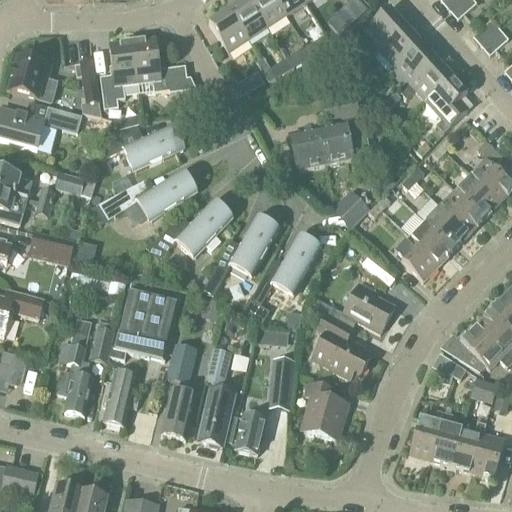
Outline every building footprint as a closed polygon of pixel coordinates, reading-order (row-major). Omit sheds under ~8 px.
[(271,0),(251,0),(246,3),(266,34),(285,21),(271,0)] [(271,0),(285,21),(304,8),(298,0),(271,0)] [(298,0),(304,8),(317,0),(298,0)] [(445,0),(445,1),(439,6),(448,16),(465,0),(445,0)] [(467,0),(465,0),(448,16),(456,26),(475,9),(467,0)] [(342,12),(354,25),(367,14),(354,1),(342,12)] [(246,3),(227,16),(246,46),(266,34),(246,3)] [(362,39),(377,56),(404,32),(388,15),(362,39)] [(246,46),(227,16),(207,28),(227,59),(246,46)] [(490,25),(477,37),(471,42),(480,52),(498,35),(490,25)] [(419,49),(404,32),(377,56),(393,73),(419,49)] [(498,35),(480,52),(488,61),(507,45),(498,35)] [(304,51),(310,62),(330,50),(323,39),(304,51)] [(131,47),(136,90),(151,88),(153,98),(169,96),(167,86),(186,84),(184,71),(158,75),(154,44),(131,47)] [(136,90),(131,47),(108,51),(112,81),(99,82),(103,115),(117,113),(116,105),(124,104),(122,92),(136,90)] [(435,66),(419,49),(393,73),(408,90),(435,66)] [(310,62),(304,51),(284,63),(290,74),(310,62)] [(255,67),(261,77),(268,73),(262,63),(255,67)] [(16,64),(7,97),(37,105),(41,86),(45,87),(49,73),(16,64)] [(345,80),(351,86),(369,70),(363,64),(345,80)] [(435,66),(408,90),(399,98),(405,105),(414,96),(424,107),(450,83),(435,66)] [(92,67),(79,69),(85,109),(98,107),(92,67)] [(511,69),(503,78),(511,87),(511,86),(511,69)] [(274,83),(268,73),(261,77),(267,88),(274,83)] [(466,100),(450,83),(424,107),(439,124),(466,100)] [(249,97),(242,85),(229,93),(236,104),(249,97)] [(394,98),(376,114),(381,120),(399,104),(394,98)] [(354,103),(321,110),(325,132),(358,124),(354,103)] [(47,113),(43,126),(11,117),(9,123),(0,120),(0,145),(36,155),(42,130),(76,139),(80,122),(47,113)] [(126,123),(114,126),(116,136),(129,132),(126,123)] [(342,130),(316,135),(323,172),(350,166),(342,130)] [(182,155),(172,133),(123,155),(133,177),(182,155)] [(296,177),(323,172),(316,135),(289,141),(296,177)] [(123,155),(115,137),(104,140),(97,166),(123,155)] [(446,143),(438,152),(444,158),(452,149),(446,143)] [(423,148),(414,157),(420,163),(429,154),(423,148)] [(444,158),(438,152),(430,160),(436,166),(444,158)] [(469,180),(498,209),(511,194),(511,191),(484,165),(469,180)] [(416,174),(408,182),(414,188),(422,180),(416,174)] [(0,197),(26,204),(30,188),(18,184),(18,183),(0,178),(0,197)] [(135,190),(98,210),(89,215),(98,230),(136,207),(148,227),(194,199),(181,178),(142,202),(135,190)] [(59,179),(55,194),(79,201),(84,186),(59,179)] [(498,209),(469,180),(454,196),(483,224),(498,209)] [(406,196),(414,188),(408,182),(400,190),(406,196)] [(41,196),(38,206),(50,209),(53,199),(41,196)] [(349,196),(330,215),(349,234),(368,214),(349,196)] [(483,224),(454,196),(438,212),(468,240),(483,224)] [(0,228),(18,234),(21,221),(26,204),(0,197),(0,228)] [(374,210),(381,216),(389,208),(382,202),(374,210)] [(46,223),(50,209),(38,206),(34,220),(46,223)] [(230,225),(212,208),(175,247),(193,263),(204,251),(210,257),(219,247),(214,241),(230,225)] [(381,216),(374,210),(367,218),(373,224),(381,216)] [(423,228),(452,256),(468,240),(438,212),(423,228)] [(276,236),(255,224),(229,271),(250,282),(276,236)] [(408,243),(437,272),(452,256),(423,228),(408,243)] [(80,236),(67,233),(64,246),(72,248),(77,249),(80,236)] [(64,246),(31,239),(25,263),(66,272),(72,248),(64,246)] [(161,239),(145,254),(157,266),(172,250),(161,239)] [(297,243),(271,290),(292,301),(318,255),(297,243)] [(437,272),(408,243),(392,259),(422,288),(437,272)] [(91,269),(75,265),(74,273),(89,277),(91,269)] [(217,269),(202,296),(212,302),(227,274),(217,269)] [(259,288),(248,307),(258,313),(269,293),(259,288)] [(348,335),(353,326),(379,340),(393,313),(371,301),(373,297),(358,289),(341,319),(334,315),(329,325),(348,335)] [(0,345),(0,346),(8,317),(37,325),(43,305),(6,296),(3,307),(0,306),(0,345)] [(112,355),(125,358),(163,368),(178,309),(127,296),(112,355)] [(511,306),(504,299),(489,315),(511,337),(511,306)] [(222,307),(204,303),(202,311),(220,315),(222,307)] [(511,353),(510,352),(511,350),(511,337),(489,315),(474,331),(511,368),(511,367),(511,353)] [(348,386),(353,377),(359,381),(370,361),(345,347),(350,337),(324,323),(316,336),(323,340),(310,366),(348,386)] [(511,368),(474,331),(458,347),(467,355),(459,364),(467,372),(478,379),(484,372),(488,375),(496,366),(505,375),(511,368)] [(271,350),(272,337),(257,335),(256,349),(271,350)] [(106,369),(107,363),(109,354),(113,340),(97,336),(90,365),(106,369)] [(53,400),(63,402),(63,403),(67,404),(63,419),(83,423),(92,386),(84,384),(87,373),(80,372),(84,355),(70,352),(66,369),(71,371),(69,379),(59,377),(53,400)] [(223,391),(230,358),(211,353),(204,387),(223,391)] [(109,354),(107,363),(122,367),(125,358),(112,355),(109,354)] [(169,378),(189,383),(195,359),(175,354),(169,378)] [(457,372),(450,367),(438,360),(430,372),(442,380),(439,389),(448,391),(451,381),(457,372)] [(464,376),(457,372),(451,381),(458,386),(464,376)] [(481,386),(477,397),(493,402),(496,391),(481,386)] [(265,415),(288,417),(291,390),(269,387),(265,415)] [(303,437),(334,446),(344,411),(328,407),(331,395),(307,388),(304,401),(313,403),(303,437)] [(132,395),(111,390),(106,389),(104,396),(100,412),(106,413),(102,428),(123,433),(132,395)] [(210,395),(205,416),(198,447),(221,453),(228,421),(233,401),(210,395)] [(167,410),(159,442),(184,448),(192,416),(191,416),(194,403),(170,397),(167,410)] [(407,462),(429,468),(434,449),(443,418),(434,416),(432,427),(418,423),(407,462)] [(443,418),(434,449),(429,468),(450,474),(457,449),(461,435),(449,431),(452,421),(443,418)] [(249,424),(241,422),(233,456),(257,462),(264,427),(265,423),(250,420),(249,424)] [(461,435),(457,449),(450,474),(471,480),(480,449),(482,440),(485,431),(476,428),(473,438),(461,435)] [(482,440),(480,449),(471,480),(492,486),(503,446),(482,440)] [(0,473),(0,497),(30,505),(36,479),(3,471),(3,474),(0,473)] [(77,511),(80,498),(56,492),(51,511),(77,511)] [(80,498),(77,511),(102,511),(105,504),(80,498)]
